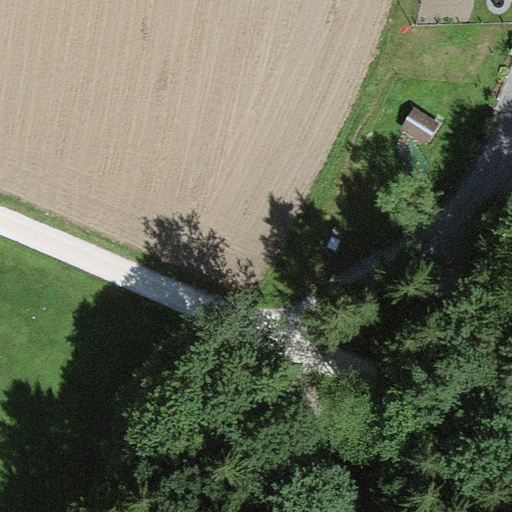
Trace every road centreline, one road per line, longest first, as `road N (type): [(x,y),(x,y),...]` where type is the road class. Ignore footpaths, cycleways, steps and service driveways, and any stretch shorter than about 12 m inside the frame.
road 1 (residential): [(0,224),(276,337),(511,413)]
road 2 (track): [(276,337),(327,452),(342,511)]
